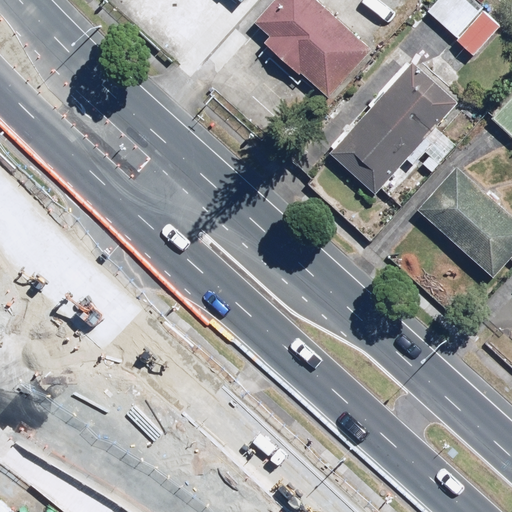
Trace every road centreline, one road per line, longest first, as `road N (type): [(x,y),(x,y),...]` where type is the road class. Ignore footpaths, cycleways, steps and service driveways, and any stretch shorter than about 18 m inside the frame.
road 1 (primary): [(20,0),(189,164),(511,452)]
road 2 (primary): [(331,511),(79,289)]
